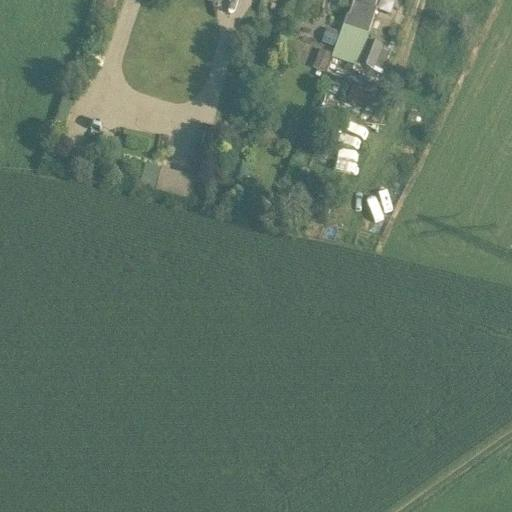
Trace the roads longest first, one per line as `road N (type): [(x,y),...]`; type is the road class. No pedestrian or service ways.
road 1 (unknown): [(130,0),(116,80),(138,105),(187,115),(217,87),(247,0)]
road 2 (track): [(511,434),(401,511)]
